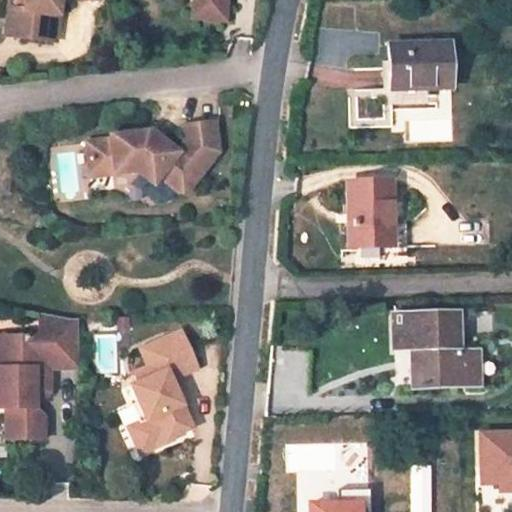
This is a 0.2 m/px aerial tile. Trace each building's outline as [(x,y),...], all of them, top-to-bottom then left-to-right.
[(21,0),(21,11),(18,40),(53,43),(57,0),(21,0)] [(224,0),(222,0),(190,0),(189,18),(222,21),(224,0)] [(2,38),(18,40),(21,11),(5,9),(2,38)] [(449,87),(448,44),(389,45),(390,90),(449,87)] [(149,133),(129,135),(129,139),(82,145),(86,179),(133,174),(150,186),(157,178),(177,194),(184,194),(217,152),(213,121),(180,125),(182,143),(175,152),(149,133)] [(391,246),(390,183),(345,184),(347,216),(353,216),(354,248),(391,246)] [(409,350),(411,388),(476,386),(475,353),(457,354),(456,314),(400,316),(400,324),(392,324),(393,349),(393,350),(409,350)] [(51,339),(51,318),(38,315),(37,339),(51,339)] [(76,322),(51,318),(51,339),(37,339),(0,340),(0,412),(3,413),(4,443),(41,442),(41,419),(32,411),(32,402),(39,395),(48,395),(48,371),(76,371),(76,322)] [(172,341),(134,359),(143,376),(128,382),(133,391),(126,395),(143,428),(138,430),(135,440),(141,453),(150,456),(169,447),(168,444),(188,434),(164,384),(188,374),(172,341)] [(137,463),(150,456),(141,453),(135,440),(138,430),(125,437),(137,463)] [(511,460),(498,461),(498,492),(511,492),(511,460)] [(339,501),(339,490),(318,491),(319,501),(339,501)] [(356,511),(357,501),(339,501),(319,501),(307,501),(307,511),(356,511)]
